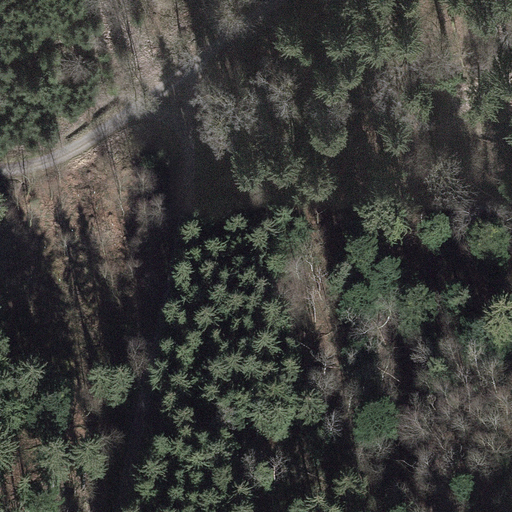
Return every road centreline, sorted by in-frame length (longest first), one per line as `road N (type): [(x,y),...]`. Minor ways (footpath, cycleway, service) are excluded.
road 1 (track): [(170,89),(195,131),(192,183),(122,511)]
road 2 (track): [(0,170),(63,156),(170,89)]
road 3 (track): [(288,0),(170,89)]
